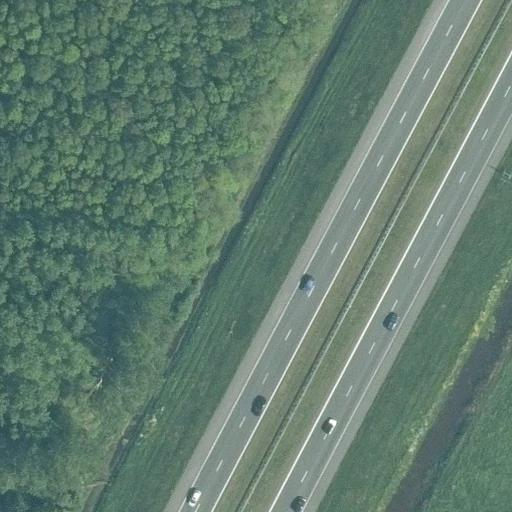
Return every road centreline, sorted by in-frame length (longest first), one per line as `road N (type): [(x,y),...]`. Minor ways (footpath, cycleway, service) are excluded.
road 1 (motorway): [(466,0),(196,511)]
road 2 (motorway): [(284,511),(511,80)]
